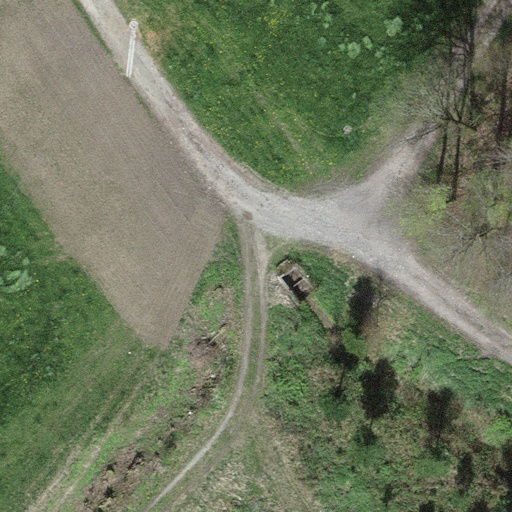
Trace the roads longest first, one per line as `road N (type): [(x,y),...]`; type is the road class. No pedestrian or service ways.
road 1 (track): [(347,249),(258,219),(200,174),(83,0)]
road 2 (track): [(258,219),(239,407),(148,511)]
road 3 (track): [(511,15),(347,249)]
road 4 (track): [(511,349),(347,249)]
road 5 (track): [(239,407),(307,511)]
